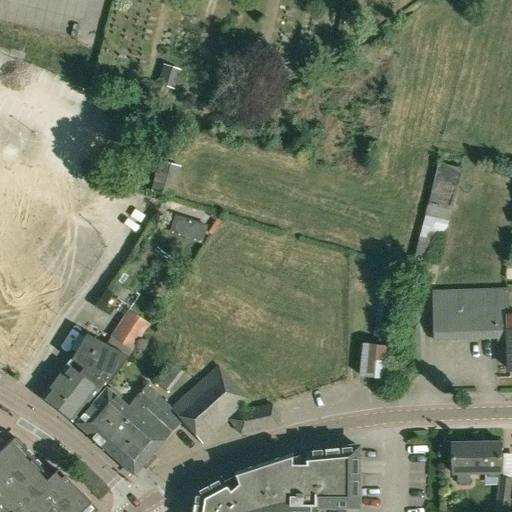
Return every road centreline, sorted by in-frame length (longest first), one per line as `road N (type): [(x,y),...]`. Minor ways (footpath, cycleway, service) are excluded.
road 1 (residential): [(132,511),(214,461),(287,435),(375,418),(511,413)]
road 2 (residential): [(132,511),(73,444),(0,395)]
